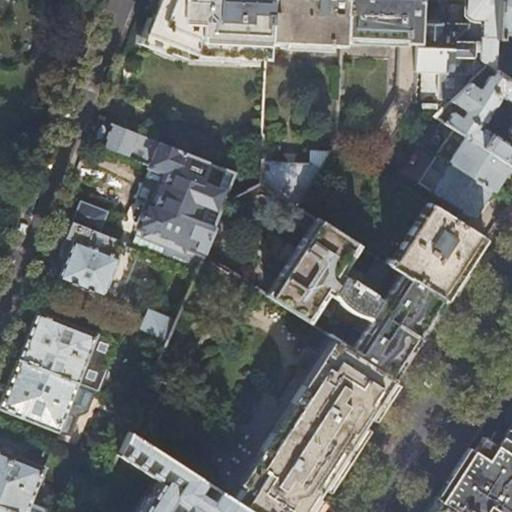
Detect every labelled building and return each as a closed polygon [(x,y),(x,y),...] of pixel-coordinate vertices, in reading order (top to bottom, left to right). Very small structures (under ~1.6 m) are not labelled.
[(266,42),(268,0),(158,0),(144,37),(184,53),(253,57),(253,59),(266,60),(266,42)] [(268,0),(266,42),(341,46),(341,38),(343,0),(268,0)] [(343,0),(341,38),(398,41),(395,96),(374,129),(391,138),(413,104),(415,69),(417,23),(417,0),(343,0)] [(496,39),(496,0),(464,0),(465,15),(472,20),(481,20),(480,58),(482,61),(485,63),(494,63),(496,39)] [(502,34),(511,34),(511,0),(496,0),(496,39),(502,39),(502,34)] [(435,24),(417,23),(415,69),(464,72),(465,56),(474,57),(475,41),(472,41),(473,35),(467,35),(467,26),(435,24)] [(507,164),(511,167),(511,83),(494,71),(490,78),(487,76),(476,91),(467,85),(450,101),(464,111),(460,118),(451,112),(443,123),(464,136),(481,147),(507,164)] [(100,144),(127,155),(136,133),(109,123),(105,133),(100,144)] [(481,147),(464,136),(447,162),(490,190),(499,177),(507,164),(481,147)] [(168,259),(196,269),(203,253),(212,227),(193,220),(200,201),(213,205),(219,190),(199,183),(207,162),(158,142),(149,163),(150,165),(164,171),(150,205),(145,203),(144,206),(140,204),(134,207),(131,215),(134,221),(138,222),(137,224),(145,228),(144,230),(147,237),(158,241),(163,238),(165,236),(171,238),(171,237),(190,244),(188,250),(173,245),(168,259)] [(259,183),(295,206),(319,169),(310,163),(310,154),(273,152),(272,161),(261,160),(259,183)] [(480,206),(490,190),(447,162),(429,190),(473,218),(480,206)] [(70,221),(71,221),(98,232),(107,209),(79,198),(70,221)] [(383,263),(399,273),(443,301),(462,271),(483,238),(427,203),(389,260),(386,259),(383,263)] [(348,280),(337,275),(356,245),(313,217),(264,293),(308,321),(324,296),(335,301),(330,316),(346,327),(357,315),(368,322),(350,348),(394,377),(418,339),(443,301),(399,273),(381,302),(371,295),(372,294),(349,279),(348,280)] [(139,247),(98,232),(71,221),(62,243),(53,265),(60,268),(56,277),(118,300),(139,247)] [(139,329),(166,339),(175,318),(147,307),(139,329)] [(30,329),(17,359),(96,389),(97,390),(116,340),(96,332),(95,334),(37,311),(30,329)] [(374,408),(394,377),(350,348),(337,340),(233,500),(250,511),(306,511),(339,461),(374,408)] [(96,389),(17,359),(1,399),(0,401),(0,408),(59,431),(72,396),(90,403),(96,389)] [(455,465),(433,499),(453,511),(511,511),(511,387),(507,385),(455,465)] [(131,422),(127,431),(148,445),(151,439),(146,420),(135,423),(131,422)] [(250,511),(233,500),(217,490),(209,503),(209,500),(198,493),(196,494),(204,482),(148,445),(127,431),(117,455),(159,483),(139,511),(250,511)] [(0,505),(16,511),(26,511),(45,467),(0,450),(0,505)] [(453,511),(433,499),(424,511),(453,511)]
